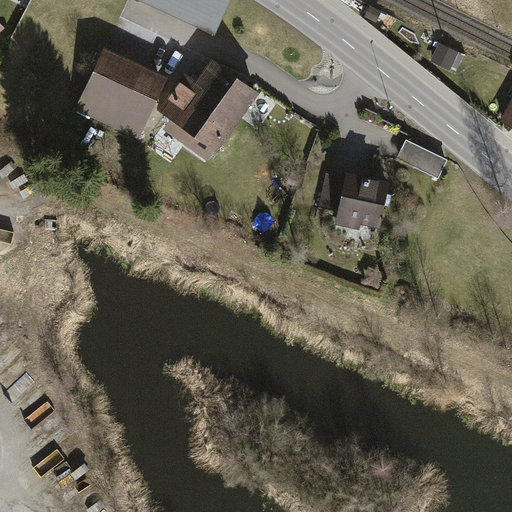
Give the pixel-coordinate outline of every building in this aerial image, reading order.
[(154,0),(219,28),(231,0),(154,0)] [(371,8),(366,16),(377,23),(382,15),(371,8)] [(459,54),(441,45),(431,63),(450,73),(459,54)] [(168,77),(106,47),(75,111),(137,140),(168,77)] [(218,151),(258,95),(210,61),(199,76),(196,81),(186,74),(160,111),(171,119),(163,130),(207,160),(215,149),(218,151)] [(486,77),(480,74),(471,91),(477,94),(486,77)] [(511,105),(501,124),(511,129),(511,105)] [(448,159),(406,140),(398,158),(439,178),(448,159)] [(391,181),(348,172),(347,178),(329,174),(321,212),(339,216),(337,225),(362,230),(363,225),(381,229),(386,206),(389,207),(390,201),(391,196),(388,195),(391,181)]
